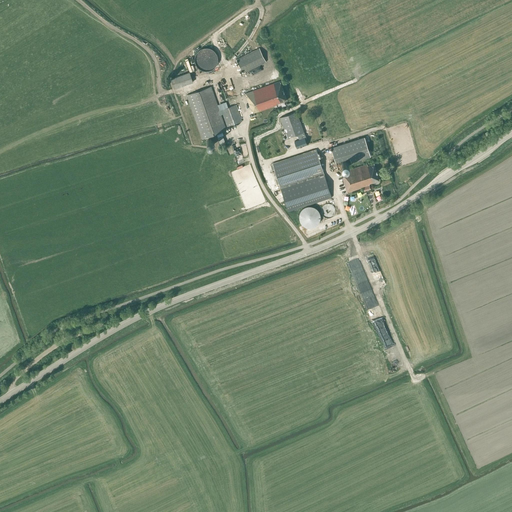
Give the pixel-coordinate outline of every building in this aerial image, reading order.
[(207,48),(206,48),(205,48),(204,48),(203,48),(202,48),(201,49),(200,49),(200,50),(199,50),(198,51),(197,51),(197,52),(196,53),(196,54),(195,55),(195,56),(195,57),(194,58),(194,59),(194,60),(194,61),(195,61),(195,62),(195,63),(195,64),(196,64),(196,65),(196,66),(197,66),(197,67),(198,67),(198,68),(199,68),(199,69),(200,70),(201,70),(202,70),(203,71),(204,71),(205,71),(207,71),(208,71),(209,71),(210,70),(211,70),(212,69),(213,69),(213,68),(214,68),(214,67),(215,67),(215,66),(216,65),(217,64),(217,63),(217,62),(218,61),(218,60),(218,59),(218,58),(218,57),(217,57),(217,56),(217,55),(217,54),(216,54),(216,53),(215,52),(214,51),(214,50),(213,50),(212,50),(212,49),(211,49),(210,48),(209,48),(208,48),(207,48)] [(266,62),(263,55),(259,48),(236,59),(243,73),(266,62)] [(174,89),(193,82),(189,72),(171,79),(174,89)] [(253,113),(276,105),(276,104),(287,100),(280,81),(245,94),(250,109),(251,109),(253,113)] [(219,111),(216,101),(211,87),(186,95),(202,139),(226,131),(221,114),(222,114),(227,126),(242,121),(236,105),(219,111)] [(307,141),(296,112),(280,118),(287,138),(297,135),(299,140),(294,142),(296,148),(306,145),(305,141),(307,141)] [(351,163),(370,156),(364,137),(331,148),(335,162),(350,158),(351,163)] [(288,212),(331,198),(316,149),(272,164),(288,212)] [(379,180),(374,163),(367,166),(367,164),(342,172),(343,177),(342,177),(347,192),(369,185),(369,183),(379,180)] [(335,212),(335,211),(335,210),(335,209),(335,208),(334,207),(334,206),(333,206),(333,205),(332,205),(331,204),(330,204),(329,204),(328,203),(327,203),(326,204),(325,204),(324,205),(323,205),(322,206),(322,207),(321,208),(321,209),(321,210),(321,211),(321,212),(321,213),(321,214),(322,215),(323,216),(324,217),(325,217),(325,218),(326,218),(327,218),(328,218),(329,218),(330,218),(331,218),(331,217),(332,217),(333,216),(334,215),(334,214),(335,214),(335,213),(335,212)] [(311,228),(314,227),(316,225),(318,223),(319,220),(320,218),(320,215),(319,212),(317,210),(315,208),(313,207),(310,206),(307,206),(304,207),(302,209),(300,211),(299,213),(298,216),(298,219),(299,222),(301,224),(303,226),(306,227),(308,228),(311,228)]
